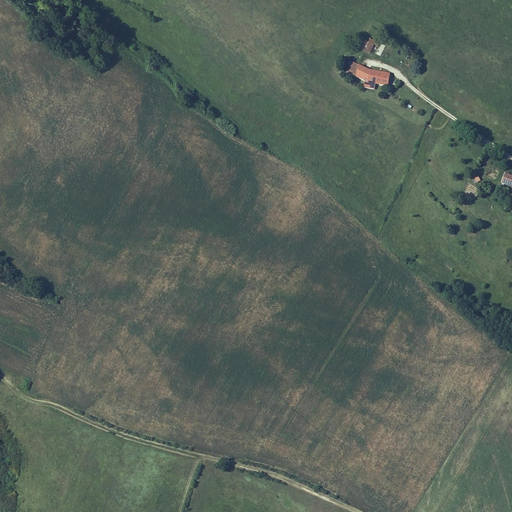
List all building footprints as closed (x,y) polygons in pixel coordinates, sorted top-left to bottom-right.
[(361,52),(370,56),(374,45),(379,47),(380,45),(369,41),(368,44),(363,43),(361,52)] [(391,48),(380,45),(379,47),(376,57),(387,61),(391,48)] [(361,71),(351,67),(350,80),(360,84),(361,71)] [(372,75),(361,71),(360,84),(372,87),(372,75)] [(371,93),(379,93),(379,87),(379,76),(372,75),(372,87),(371,93)] [(392,76),(379,76),(379,87),(391,88),(392,76)] [(511,176),(505,174),(502,184),(511,187),(511,176)]
